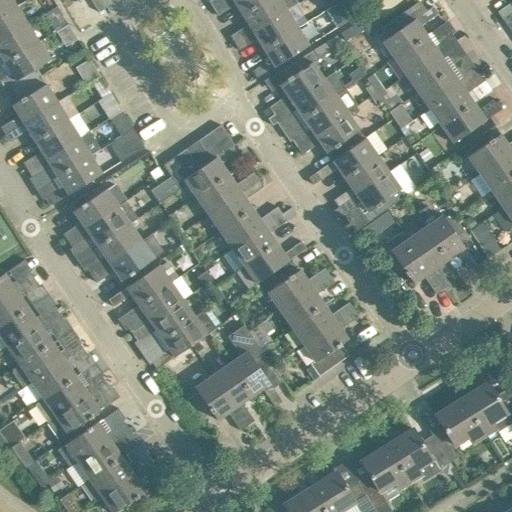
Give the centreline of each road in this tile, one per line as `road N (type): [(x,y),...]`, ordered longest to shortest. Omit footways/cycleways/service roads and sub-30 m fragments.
road 1 (residential): [(220,497),(0,169)]
road 2 (residential): [(414,360),(240,98)]
road 3 (residential): [(220,497),(414,360)]
road 4 (residential): [(240,98),(185,116),(158,108),(108,25),(152,0)]
